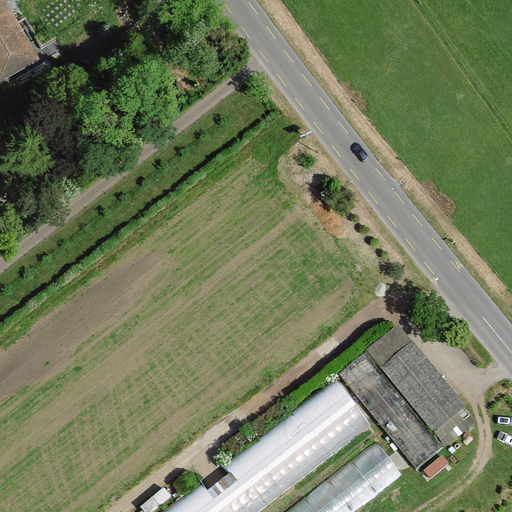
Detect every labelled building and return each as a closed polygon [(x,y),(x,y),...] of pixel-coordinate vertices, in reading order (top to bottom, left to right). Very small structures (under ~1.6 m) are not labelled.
[(0,0),(0,83),(0,84),(38,63),(3,0),(0,0)] [(367,352),(383,373),(415,348),(398,327),(367,352)] [(443,383),(415,348),(383,373),(434,435),(465,410),(463,408),(443,383)] [(383,373),(367,352),(339,374),(416,470),(444,447),(434,435),(383,373)] [(475,399),(456,375),(443,383),(463,408),(475,399)] [(259,511),(370,426),(334,379),(162,511),(259,511)] [(475,423),(465,410),(434,435),(444,447),(475,423)] [(354,511),(402,475),(378,444),(288,511),(354,511)]
